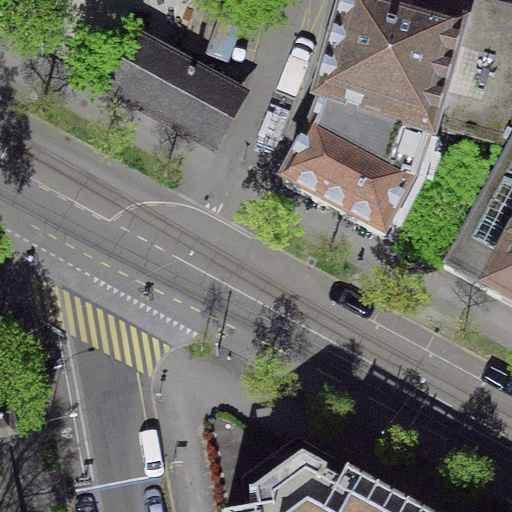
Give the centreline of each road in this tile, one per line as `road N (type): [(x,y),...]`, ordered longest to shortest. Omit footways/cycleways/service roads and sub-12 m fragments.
road 1 (tertiary): [(73,205),(511,440)]
road 2 (residential): [(128,511),(73,205)]
